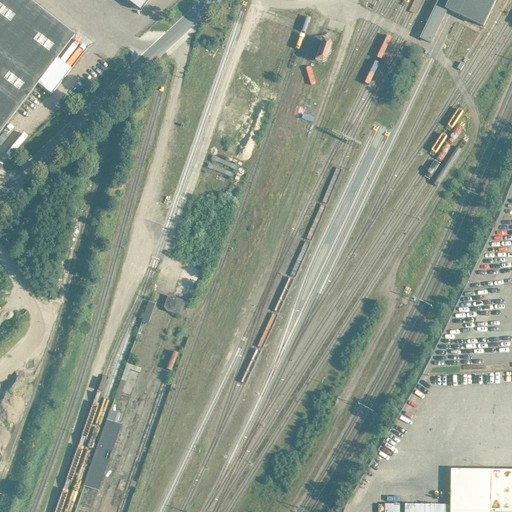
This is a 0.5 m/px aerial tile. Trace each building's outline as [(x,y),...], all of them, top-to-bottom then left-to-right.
[(0,0),(0,132),(74,36),(27,0),(0,0)] [(124,0),(138,10),(146,0),(124,0)] [(438,0),(420,38),(420,39),(431,45),(448,11),(454,14),(466,20),(484,28),(497,0),(438,0)] [(322,39),(314,62),(321,65),(325,63),(327,57),(329,57),(330,56),(330,54),(330,53),(329,52),(331,46),(329,42),(322,39)] [(181,322),(185,308),(165,302),(161,316),(181,322)] [(106,420),(83,486),(84,486),(97,491),(98,491),(121,426),(116,424),(106,420)] [(511,471),(450,470),(449,511),(491,511),(511,511),(511,471)]
